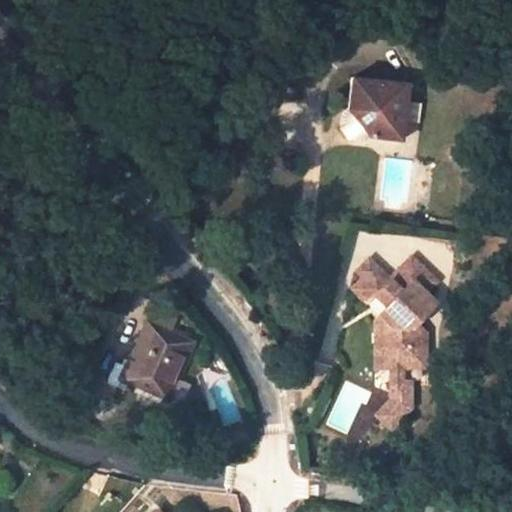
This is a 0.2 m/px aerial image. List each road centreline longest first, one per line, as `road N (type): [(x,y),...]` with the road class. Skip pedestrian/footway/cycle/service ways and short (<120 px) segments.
road 1 (tertiary): [(276,483),(266,388),(235,332),(0,36)]
road 2 (residential): [(276,483),(161,474),(43,440),(0,402)]
road 3 (track): [(218,0),(184,69),(149,220)]
road 4 (unknown): [(78,450),(172,250)]
road 5 (residential): [(429,511),(276,483)]
